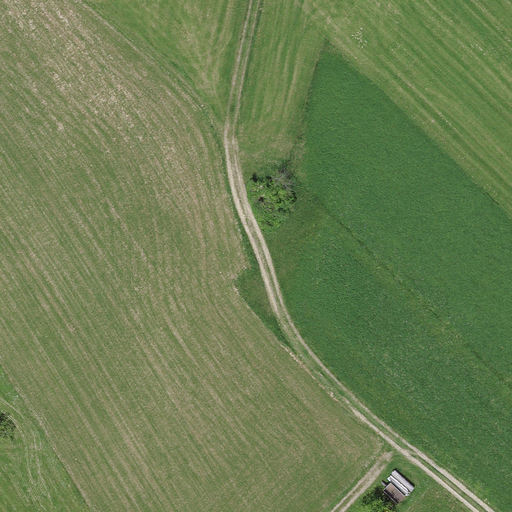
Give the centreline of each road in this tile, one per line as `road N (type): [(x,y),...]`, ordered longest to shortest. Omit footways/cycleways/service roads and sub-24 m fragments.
road 1 (track): [(488,511),(297,345),(277,305),(233,166),(238,75),(257,0)]
road 2 (track): [(233,166),(208,107),(87,0)]
